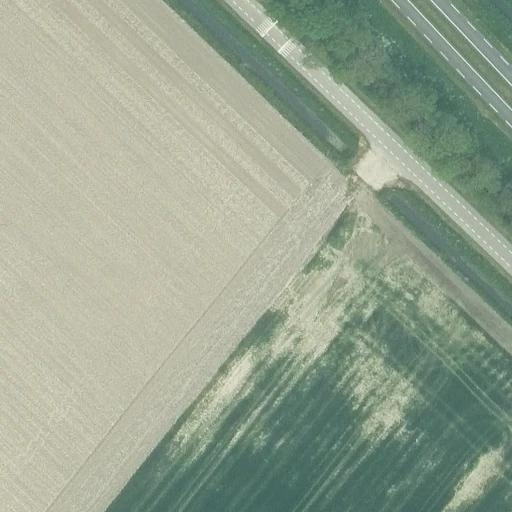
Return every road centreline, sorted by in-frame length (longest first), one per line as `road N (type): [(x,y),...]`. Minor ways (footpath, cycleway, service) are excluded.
road 1 (unclassified): [(511,264),(236,0)]
road 2 (primary): [(398,0),(511,119)]
